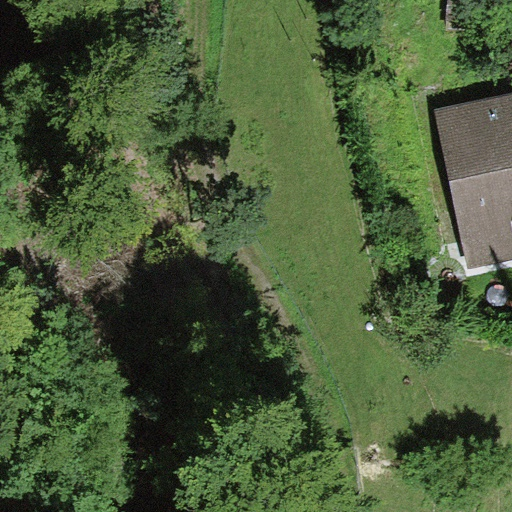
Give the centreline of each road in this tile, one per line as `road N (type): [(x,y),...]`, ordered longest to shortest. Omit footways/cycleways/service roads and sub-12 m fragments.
road 1 (track): [(347,511),(335,441),(203,165),(190,0)]
road 2 (track): [(0,153),(76,352),(96,449),(90,511)]
